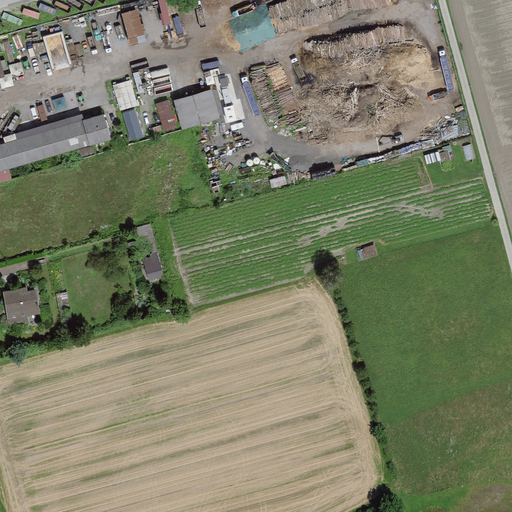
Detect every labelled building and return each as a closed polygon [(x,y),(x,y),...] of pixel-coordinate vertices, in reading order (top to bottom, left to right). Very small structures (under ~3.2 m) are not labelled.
[(160,0),(165,23),(173,21),(168,0),(160,0)] [(124,9),(130,42),(146,39),(140,6),(124,9)] [(52,68),(71,64),(63,30),(45,34),(52,68)] [(121,109),(139,104),(132,78),(114,83),(121,109)] [(212,92),(177,103),(186,128),(220,117),(212,92)] [(39,118),(68,108),(64,96),(35,106),(39,118)] [(165,130),(178,126),(170,98),(157,102),(165,130)] [(131,139),(145,135),(138,107),(124,111),(131,139)] [(0,168),(111,136),(103,110),(81,117),(82,118),(0,141),(0,168)] [(230,167),(228,159),(209,163),(211,172),(230,167)] [(229,167),(214,173),(216,178),(232,172),(229,167)] [(273,185),(288,182),(286,175),(272,179),(273,185)] [(362,258),(377,254),(375,245),(360,249),(362,258)] [(150,255),(143,257),(149,280),(164,276),(157,251),(149,253),(150,255)] [(26,285),(3,288),(8,323),(28,320),(27,314),(40,312),(36,288),(27,289),(26,285)] [(60,310),(69,310),(69,292),(59,292),(60,310)]
